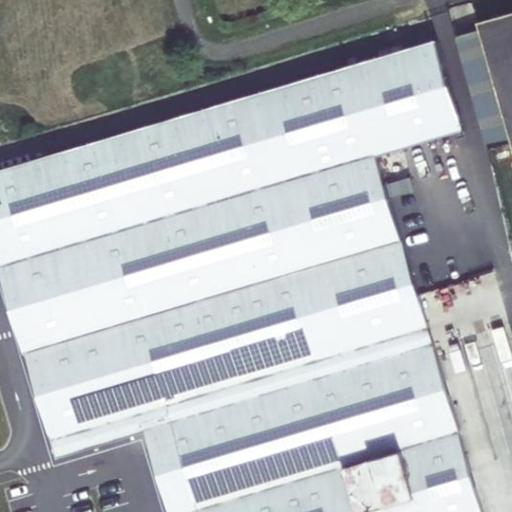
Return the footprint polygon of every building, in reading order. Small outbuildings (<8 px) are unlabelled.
[(511,15),(479,25),(511,137),(511,15)] [(354,67),(378,156),(464,131),(439,42),(354,67)] [(400,511),(475,511),(378,156),(354,67),(279,89),(374,420),(400,511)] [(374,420),(279,89),(0,169),(0,261),(55,455),(143,431),(158,484),(374,420)] [(400,511),(374,420),(158,484),(165,511),(400,511)]
